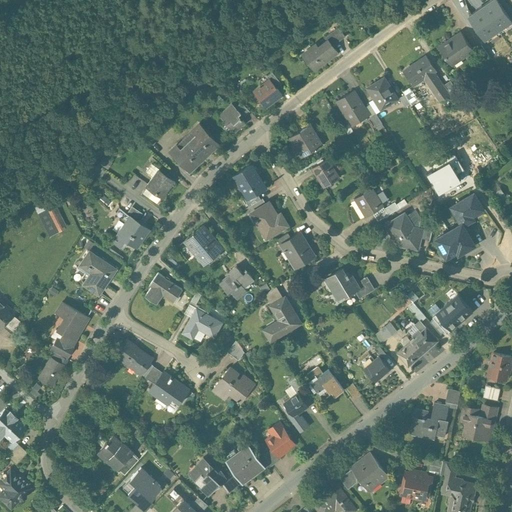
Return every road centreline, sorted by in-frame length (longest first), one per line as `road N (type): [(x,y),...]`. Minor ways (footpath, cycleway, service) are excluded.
road 1 (residential): [(511,307),(258,511)]
road 2 (residential): [(437,0),(254,125)]
road 3 (residential): [(168,221),(94,170),(0,205)]
road 4 (residential): [(511,271),(475,277),(351,247)]
road 5 (residential): [(351,247),(303,208),(254,125)]
road 6 (residential): [(254,125),(210,164),(168,221)]
road 7 (residential): [(112,313),(51,421)]
